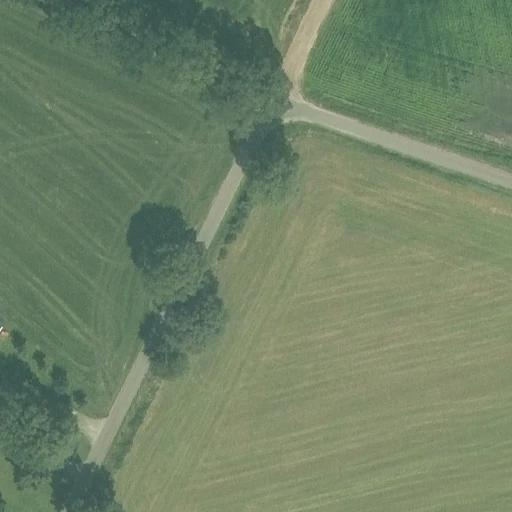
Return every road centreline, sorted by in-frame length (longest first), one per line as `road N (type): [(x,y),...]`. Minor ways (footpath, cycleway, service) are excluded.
road 1 (unclassified): [(67,511),(270,103)]
road 2 (unclassified): [(511,185),(270,103)]
road 3 (unclassified): [(270,103),(64,0)]
